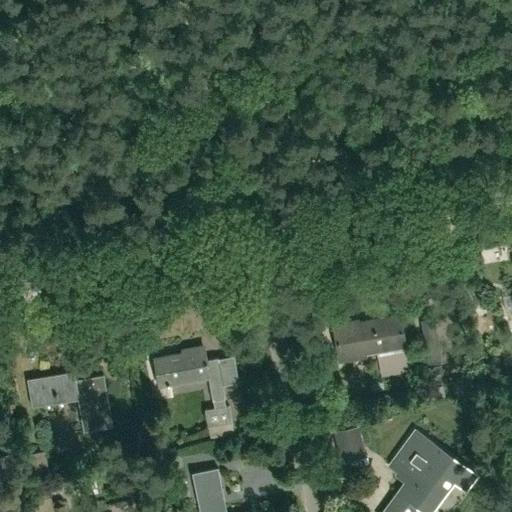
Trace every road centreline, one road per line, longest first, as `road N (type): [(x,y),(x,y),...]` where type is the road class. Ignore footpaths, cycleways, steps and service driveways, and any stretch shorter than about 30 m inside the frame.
road 1 (residential): [(252,241),(315,511)]
road 2 (unclassified): [(511,193),(252,241)]
road 3 (unclassified): [(252,241),(0,288)]
